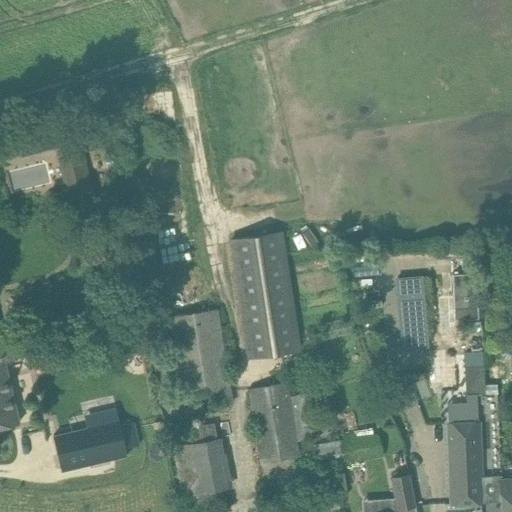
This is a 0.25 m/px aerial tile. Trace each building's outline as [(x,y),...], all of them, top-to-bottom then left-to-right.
[(93,193),(82,152),(57,159),(67,200),(93,193)] [(12,191),(51,186),(48,164),(9,169),(12,191)] [(301,351),(282,231),(228,239),(247,359),(301,351)] [(475,248),(461,249),(462,274),(476,273),(475,248)] [(476,273),(462,274),(452,274),(454,320),(478,319),(476,273)] [(423,275),(397,277),(403,349),(429,347),(423,275)] [(232,403),(217,309),(170,317),(182,396),(212,391),(215,406),(232,403)] [(0,360),(3,359),(4,362),(17,358),(14,345),(1,348),(0,344),(0,360)] [(27,372),(38,370),(35,358),(24,361),(27,372)] [(4,362),(3,359),(0,360),(0,427),(19,423),(4,362)] [(483,366),(464,367),(464,381),(465,395),(477,394),(485,394),(484,384),(484,380),(483,366)] [(128,373),(140,423),(162,417),(149,367),(128,373)] [(287,383),(249,389),(261,460),(298,454),(296,441),(312,439),(304,394),(289,396),(287,383)] [(465,402),(447,403),(448,420),(448,424),(451,484),(451,504),(482,503),(480,477),(478,423),(477,394),(465,395),(465,402)] [(118,420),(53,436),(61,471),(126,456),(118,420)] [(345,439),(313,444),(317,468),(380,457),(376,434),(372,435),(355,437),(354,431),(344,433),(345,439)] [(232,486),(223,437),(179,446),(188,495),(232,486)] [(399,475),(392,477),(396,498),(398,509),(416,506),(410,473),(399,475)] [(501,476),(480,477),(482,503),(502,502),(502,507),(501,511),(511,511),(511,479),(502,480),(501,476)] [(340,511),(338,500),(328,502),(329,511),(340,511)]
